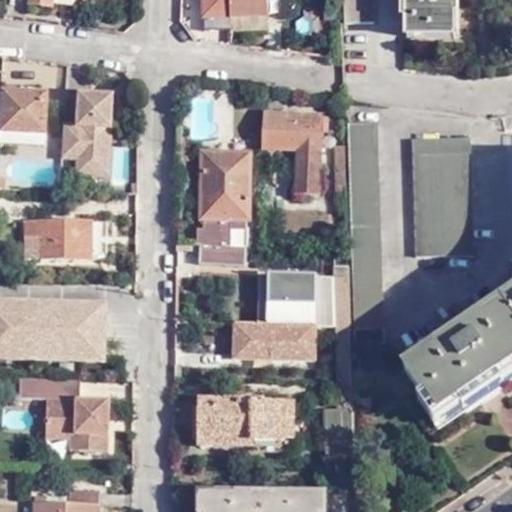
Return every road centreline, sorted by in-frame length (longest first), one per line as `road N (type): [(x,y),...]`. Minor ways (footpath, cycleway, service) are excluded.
road 1 (residential): [(145,511),(160,52)]
road 2 (residential): [(511,96),(405,87),(389,70),(388,0)]
road 3 (residential): [(328,71),(160,52)]
road 4 (residential): [(160,52),(0,34)]
